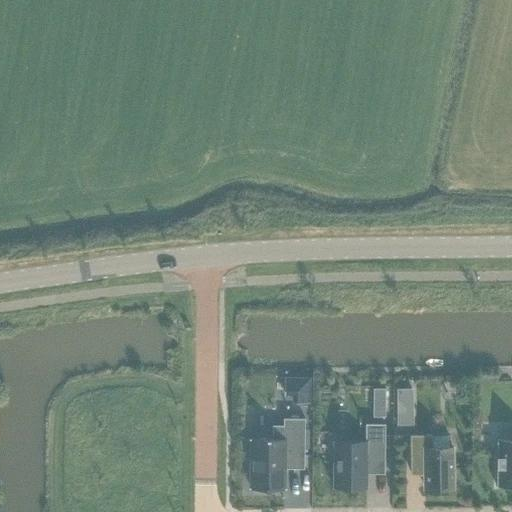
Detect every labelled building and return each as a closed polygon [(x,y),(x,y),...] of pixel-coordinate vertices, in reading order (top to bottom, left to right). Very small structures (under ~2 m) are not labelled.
[(284,378),(284,396),(292,396),(292,404),(310,404),(310,378),(284,378)] [(385,403),(373,403),(373,417),(385,417),(385,403)] [(413,406),(397,406),(397,425),(413,425),(413,406)] [(304,459),(304,418),(283,418),(283,425),(272,425),(272,439),(251,439),(251,489),(284,489),(284,459),(304,459)] [(333,488),(366,489),(366,462),(384,462),(385,424),(365,424),(365,441),(333,441),(333,488)] [(424,489),(452,488),(452,448),(432,448),(432,435),(409,435),(410,471),(424,471),(424,489)] [(511,438),(496,438),(496,487),(511,487),(511,438)]
